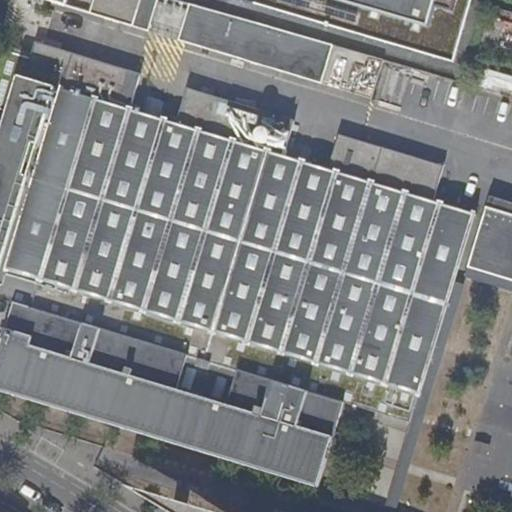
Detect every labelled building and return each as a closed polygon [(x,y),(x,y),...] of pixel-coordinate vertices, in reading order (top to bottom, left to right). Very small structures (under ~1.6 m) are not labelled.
[(40,0),(148,33),(158,0),(40,0)] [(242,0),(453,64),(471,0),(242,0)] [(484,33),(482,42),(511,49),(511,0),(494,0),(489,18),(484,33)] [(333,45),(190,3),(178,42),(322,85),(333,45)] [(5,49),(0,47),(0,110),(15,114),(0,163),(0,392),(319,488),(344,404),(410,423),(472,219),(432,206),(443,168),(338,136),(327,172),(283,159),(294,123),(187,90),(176,126),(129,112),(140,76),(71,55),(71,54),(34,43),(33,46),(35,46),(31,59),(4,51),(5,49)] [(511,94),(511,76),(487,71),(484,89),(511,94)] [(489,207),(511,213),(511,203),(491,198),(489,207)] [(478,267),(477,271),(511,282),(511,216),(486,208),(469,264),(478,267)]
